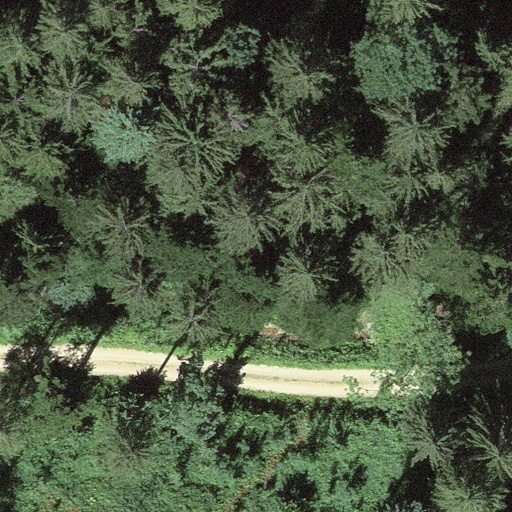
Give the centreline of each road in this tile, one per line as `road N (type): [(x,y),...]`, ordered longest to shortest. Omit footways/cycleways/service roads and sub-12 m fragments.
road 1 (track): [(511,367),(424,379),(0,351)]
road 2 (track): [(424,379),(392,303),(309,289),(94,210),(0,186)]
